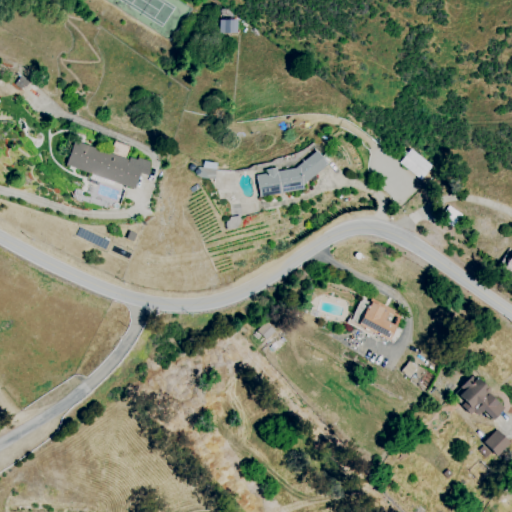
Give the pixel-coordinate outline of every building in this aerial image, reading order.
[(218,34),(235,33),(235,20),(217,20),(218,34)] [(60,165),(130,191),(138,169),(68,143),(60,165)] [(390,166),(414,183),(425,167),(401,150),(390,166)] [(321,166),(298,194),(257,203),(252,184),(250,179),(294,170),(310,155),(321,166)] [(511,271),(511,251),(503,265),(511,271)] [(371,298),(401,314),(387,341),(357,325),(371,298)] [(273,331),(265,322),(255,330),(264,339),(273,331)] [(482,411),(476,416),(472,412),(469,415),(460,406),(464,403),(457,396),(476,378),(483,385),(485,385),(488,386),(489,388),(489,391),(489,392),(504,408),(491,420),(482,411)] [(483,458),(490,452),(494,457),(508,444),(495,430),(475,449),(483,458)]
